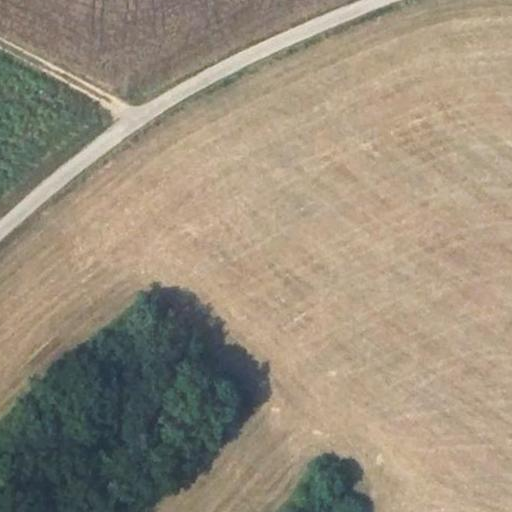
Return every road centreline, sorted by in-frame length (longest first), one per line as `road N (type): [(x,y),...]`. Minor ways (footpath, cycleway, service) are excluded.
road 1 (unclassified): [(385,0),(260,50),(140,116),(0,230)]
road 2 (track): [(140,116),(0,43)]
